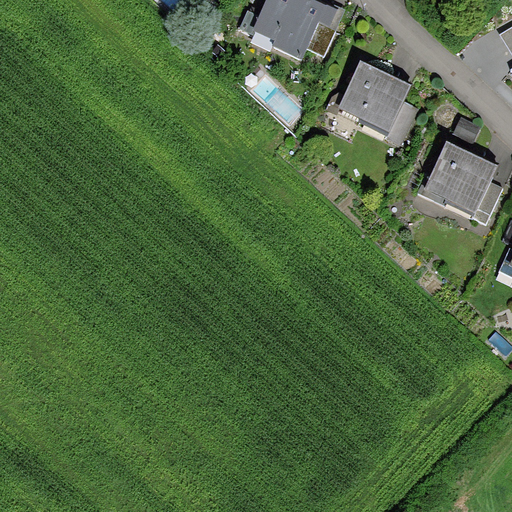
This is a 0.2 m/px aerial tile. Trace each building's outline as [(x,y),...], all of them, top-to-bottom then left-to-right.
[(267,0),(260,15),(248,10),(239,30),(253,37),(256,32),(275,41),(272,46),(302,61),(308,49),(326,58),(347,9),(332,3),(328,0),(267,0)] [(511,28),(501,35),(511,53),(511,28)] [(411,85),(360,62),(345,95),(340,93),(334,96),(330,105),(389,133),(388,137),(403,144),(419,110),(403,103),(411,85)] [(482,127),(463,118),(454,136),(473,145),(482,127)] [(498,165),(447,141),(421,195),(472,219),(487,226),(504,189),(490,182),(498,165)]
